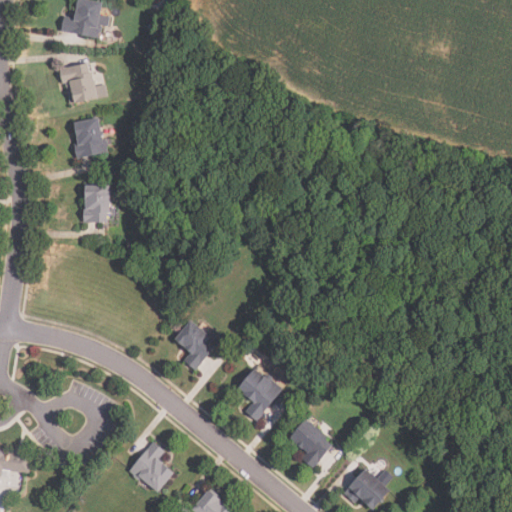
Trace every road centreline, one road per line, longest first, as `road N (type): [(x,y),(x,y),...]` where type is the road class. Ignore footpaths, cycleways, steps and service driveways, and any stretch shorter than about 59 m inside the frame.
road 1 (residential): [(0,333),(47,338),(120,366),(302,511)]
road 2 (residential): [(8,333),(22,205),(2,82),(6,0)]
